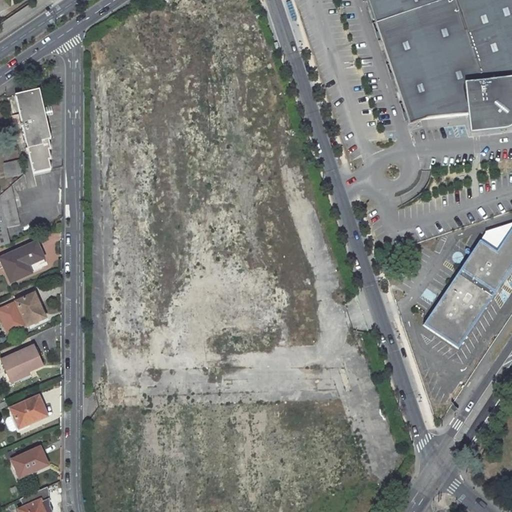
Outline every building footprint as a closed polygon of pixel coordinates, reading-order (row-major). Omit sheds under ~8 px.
[(511,74),(487,0),(369,0),(411,121),(470,113),(483,111),(484,123),(511,121),(511,74)] [(511,0),(487,0),(511,74),(511,0)] [(40,91),(15,96),(31,174),(48,171),(47,162),(49,162),(47,153),(50,152),(47,140),(50,140),(40,91)] [(18,161),(4,165),(6,178),(21,175),(18,161)] [(0,198),(7,228),(19,225),(15,208),(10,187),(0,195),(0,198)] [(0,245),(10,244),(0,200),(0,245)] [(458,349),(511,268),(511,228),(499,247),(484,237),(481,242),(480,242),(423,325),(458,349)] [(36,243),(0,258),(0,261),(10,283),(31,274),(28,267),(43,260),(36,243)] [(38,308),(32,295),(15,302),(16,305),(11,307),(20,329),(26,326),(27,327),(45,319),(40,307),(38,308)] [(34,348),(3,362),(13,385),(28,378),(26,374),(43,367),(34,348)] [(46,417),(38,397),(10,409),(18,429),(46,417)] [(18,429),(12,417),(6,419),(5,423),(8,431),(11,432),(18,429)] [(47,467),(39,449),(11,461),(18,479),(47,467)] [(44,511),(40,501),(18,511),(44,511)]
